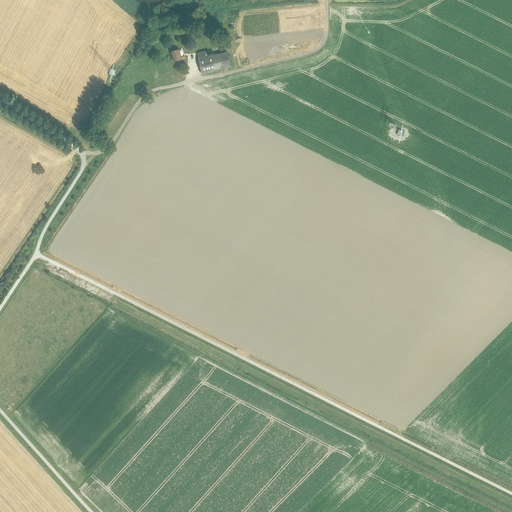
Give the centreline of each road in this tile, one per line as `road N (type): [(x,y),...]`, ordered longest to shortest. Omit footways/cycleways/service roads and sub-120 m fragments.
road 1 (unclassified): [(511,492),(35,253)]
road 2 (track): [(80,152),(106,148),(153,90),(315,52),(326,39),(327,0)]
road 3 (unclassified): [(35,253),(82,157),(0,100)]
road 4 (unclassified): [(93,511),(0,411)]
